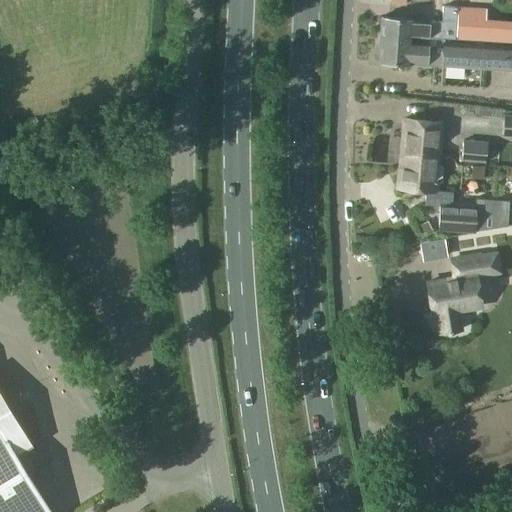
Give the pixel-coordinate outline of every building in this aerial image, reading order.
[(428,20),(428,19),(382,16),(380,37),(413,39),(413,36),(433,38),(433,37),(442,38),(445,38),(456,39),(456,38),(484,40),(486,9),(458,7),(457,12),(456,12),(456,7),(443,6),(442,21),(428,20)] [(484,40),(511,42),(511,31),(485,29),(484,40)] [(413,39),(380,37),(379,61),(426,64),(443,65),(444,41),(445,38),(442,38),(433,37),(433,38),(413,36),(413,39)] [(511,69),(511,45),(444,41),(443,65),(511,69)] [(502,135),(511,135),(511,114),(504,113),(504,110),(487,109),(487,118),(504,119),(502,135)] [(404,119),(402,135),(400,167),(417,168),(418,151),(440,153),(442,122),(404,119)] [(463,139),(462,160),(485,163),(487,141),(463,139)] [(417,168),(400,167),(398,188),(437,191),(438,177),(442,178),(443,165),(439,165),(440,153),(418,151),(417,168)] [(428,220),(417,226),(422,237),(433,232),(428,220)] [(433,314),(437,313),(440,333),(461,330),(458,310),(482,306),(477,275),(483,274),(480,255),(452,259),(455,278),(428,282),(433,314)] [(0,511),(52,511),(17,454),(33,444),(0,390),(0,511)] [(43,480),(52,475),(46,465),(37,470),(43,480)]
